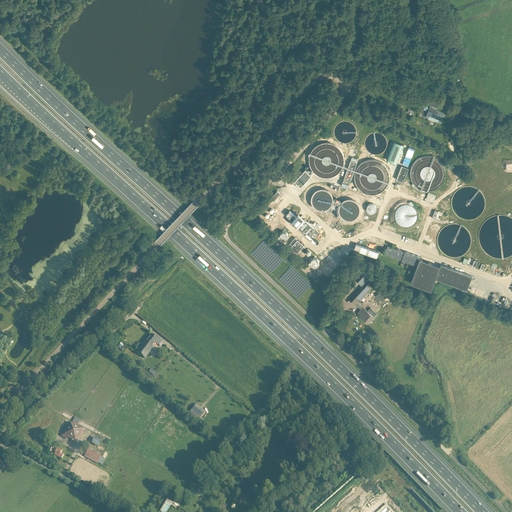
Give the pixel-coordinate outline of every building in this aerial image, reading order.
[(441,120),(442,117),(443,112),(437,110),(440,103),(432,101),(427,114),(441,120)] [(341,185),(347,188),(358,159),(352,157),(341,185)] [(403,181),(408,168),(401,165),(396,179),(403,181)] [(296,184),(300,187),(303,184),(304,184),(308,179),(311,176),(305,170),(302,173),(300,175),(297,178),(294,182),(296,184)] [(277,191),(270,198),(273,201),(280,193),(277,191)] [(425,201),(433,204),(436,195),(428,192),(425,201)] [(371,214),(377,208),(370,202),(365,208),(371,214)] [(292,220),(296,216),(290,210),(289,212),(290,214),(288,216),(292,220)] [(435,210),(432,217),(440,220),(442,213),(435,210)] [(298,226),(302,221),(296,216),(292,220),(298,226)] [(304,219),(302,221),(298,226),(308,234),(311,236),(312,234),(315,237),(319,232),(304,219)] [(304,245),(301,243),(297,239),(291,246),(297,252),(304,245)] [(384,254),(417,266),(420,257),(405,251),(405,252),(387,246),(384,254)] [(467,263),(475,266),(477,261),(469,258),(467,263)] [(354,272),(358,276),(364,270),(360,266),(354,272)] [(468,280),(470,275),(458,271),(456,276),(468,280)] [(358,302),(369,290),(373,286),(367,280),(347,302),(350,299),(362,310),(358,313),(368,322),(374,316),(358,302)] [(393,296),(384,287),(381,291),(390,299),(393,296)] [(0,340),(3,344),(6,340),(8,338),(1,332),(0,333),(0,340)] [(158,340),(155,338),(151,335),(145,342),(145,341),(136,352),(145,359),(153,348),(152,347),(158,340)] [(206,412),(196,404),(189,413),(198,421),(206,412)] [(66,427),(61,436),(67,439),(69,436),(78,441),(84,429),(72,423),(69,428),(66,427)] [(93,437),(90,444),(98,447),(101,441),(93,437)] [(53,444),(49,452),(54,455),(57,448),(55,447),(56,445),(53,444)] [(57,448),(54,455),(62,459),(63,455),(61,454),(62,451),(57,448)] [(100,456),(88,450),(85,456),(97,463),(100,456)] [(365,485),(362,487),(367,492),(369,490),(374,495),(379,490),(375,486),(376,485),(373,483),(372,484),(372,483),(367,487),(365,485)] [(359,493),(355,497),(362,505),(367,500),(362,495),(364,493),(359,488),(357,491),(359,493)] [(348,499),(346,501),(350,506),(353,504),(358,509),(362,505),(355,497),(351,501),(348,499)] [(167,499),(160,511),(161,511),(166,511),(172,502),(167,499)] [(343,508),(339,511),(347,511),(346,511),(349,508),(344,503),(341,506),(343,508)]
